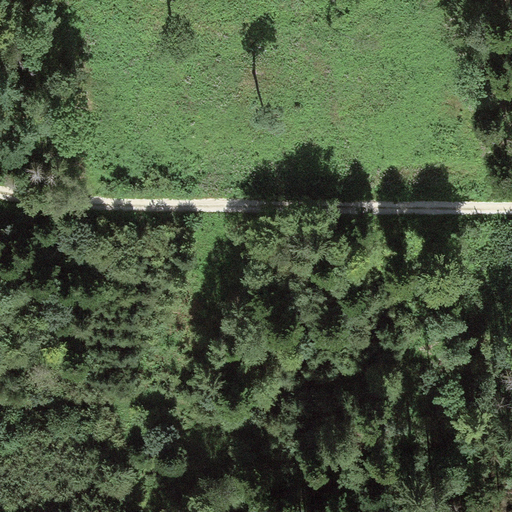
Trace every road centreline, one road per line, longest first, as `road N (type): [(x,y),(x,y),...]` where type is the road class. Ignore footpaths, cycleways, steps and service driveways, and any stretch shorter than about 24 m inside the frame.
road 1 (track): [(0,401),(211,399),(511,334)]
road 2 (track): [(0,193),(81,204),(511,205)]
